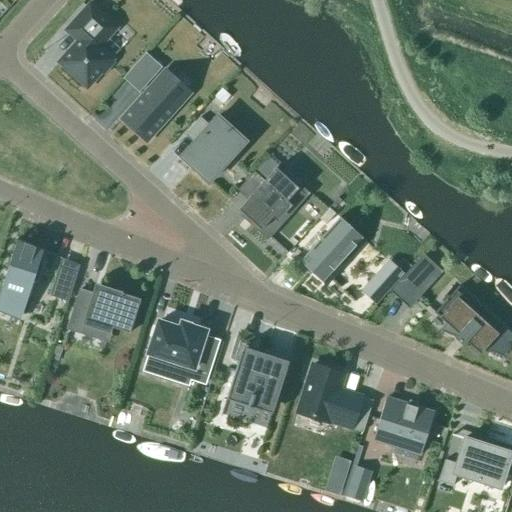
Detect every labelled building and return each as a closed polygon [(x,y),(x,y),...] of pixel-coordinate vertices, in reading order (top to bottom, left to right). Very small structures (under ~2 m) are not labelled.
[(78,42),(59,63),(87,89),(101,73),(103,75),(114,63),(111,61),(112,60),(98,48),(116,28),(90,5),(66,31),(78,42)] [(161,68),(145,53),(139,61),(155,75),(161,68)] [(185,97),(162,77),(122,121),(145,141),(185,97)] [(221,89),(214,97),(222,105),(230,96),(221,89)] [(246,142),(218,117),(210,126),(201,118),(185,135),(194,143),(182,157),(209,182),(246,142)] [(244,215),(261,230),(273,217),(277,220),(288,207),(291,209),(304,195),(282,174),(284,171),(283,170),(280,173),(276,168),(263,182),(255,174),(255,173),(254,172),(237,191),(238,192),(239,191),(248,199),(238,210),(243,214),(241,217),(242,218),(244,215)] [(329,208),(319,220),(325,225),(335,214),(329,208)] [(362,239),(339,218),(299,262),(322,283),(362,239)] [(43,251),(17,240),(0,292),(0,313),(20,321),(33,281),(36,282),(43,262),(39,261),(43,251)] [(415,264),(397,283),(416,300),(434,280),(415,264)] [(58,267),(49,296),(68,302),(77,273),(58,267)] [(404,274),(396,267),(390,275),(382,267),(360,291),(376,305),(404,274)] [(511,335),(470,297),(467,301),(456,291),(459,288),(461,290),(462,290),(459,287),(451,295),(434,313),(446,324),(439,331),(455,338),(454,339),(455,340),(457,338),(463,344),(462,346),(463,347),(466,343),(480,355),(484,350),(511,361),(511,335)] [(129,334),(140,300),(121,294),(122,293),(120,292),(119,298),(94,290),(93,295),(80,290),(69,324),(83,328),(85,325),(109,332),(108,334),(110,334),(112,328),(129,334)] [(158,322),(148,354),(176,363),(170,380),(188,386),(190,380),(204,384),(218,341),(204,337),(205,331),(191,327),(192,323),(191,323),(190,327),(181,324),(180,329),(158,322)] [(62,349),(54,347),(52,355),(59,357),(60,357),(62,349)] [(267,429),(288,362),(243,347),(221,415),(267,429)] [(344,375),(312,365),(297,413),(328,423),(329,422),(351,429),(361,398),(339,391),(344,375)] [(386,398),(372,440),(420,455),(433,414),(386,398)] [(511,453),(464,439),(456,464),(445,460),(438,482),(453,487),(456,475),(500,489),(511,453)] [(347,463),(336,460),(331,475),(343,479),(347,463)] [(345,500),(360,505),(371,472),(356,467),(345,500)]
